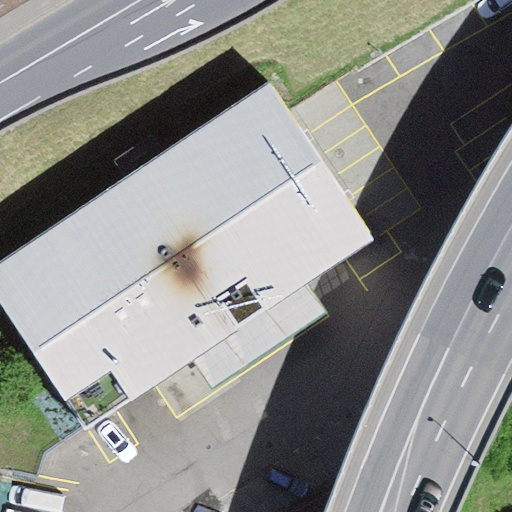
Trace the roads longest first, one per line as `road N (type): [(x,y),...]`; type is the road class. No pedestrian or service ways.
road 1 (primary): [(511,246),(435,393),(387,511)]
road 2 (primary): [(152,0),(0,86)]
